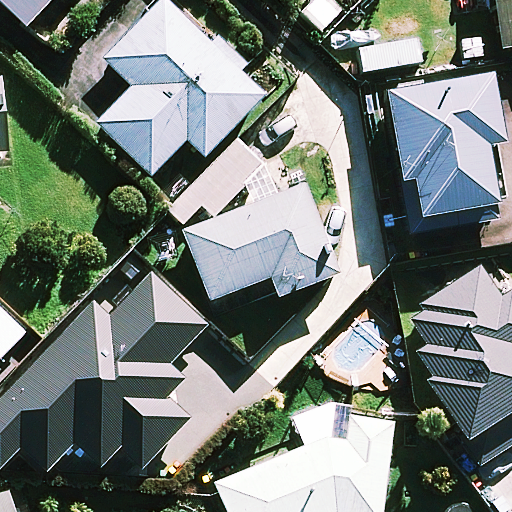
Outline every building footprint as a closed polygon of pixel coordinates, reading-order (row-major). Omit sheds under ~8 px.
[(57,0),(0,0),(0,16),(22,37),(57,0)] [(343,15),(327,0),(312,0),(297,16),(319,39),(343,15)] [(511,0),(488,0),(498,56),(511,54),(511,0)] [(240,80),(249,71),(217,39),(208,49),(162,5),(103,66),(132,95),(97,132),(149,182),(184,147),(202,164),(263,102),(240,80)] [(384,104),(405,233),(495,219),(493,209),(502,208),(494,159),(500,158),(488,87),(384,104)] [(260,171),(232,147),(170,219),(182,229),(198,210),(214,224),(260,171)] [(337,281),(300,192),(182,240),(210,308),(267,285),(276,306),(337,281)] [(202,335),(150,281),(105,325),(92,311),(0,400),(0,473),(19,455),(43,480),(72,451),(97,476),(117,456),(137,477),(188,428),(163,403),(181,386),(166,371),(202,335)] [(0,355),(19,338),(0,317),(0,355)] [(352,423),(345,404),(293,425),(304,453),(210,492),(218,511),(379,511),(390,428),(352,423)] [(0,511),(8,511),(4,497),(0,497),(0,511)]
